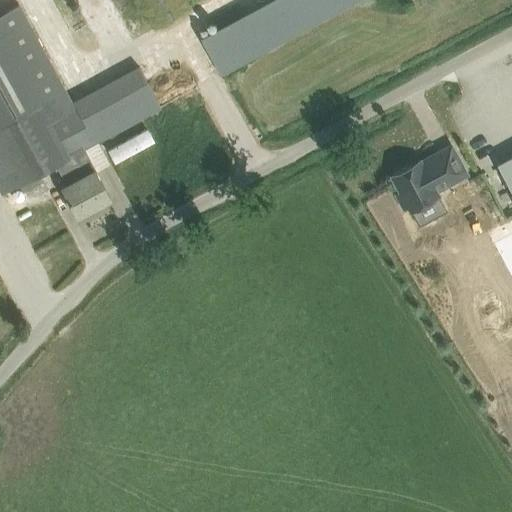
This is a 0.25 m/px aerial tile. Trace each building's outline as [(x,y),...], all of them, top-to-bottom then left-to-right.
[(297,0),(266,0),(201,36),(221,74),(311,25),(297,0)] [(0,186),(3,192),(56,163),(67,184),(63,187),(78,215),(111,197),(96,170),(97,169),(85,147),(161,106),(142,71),(75,107),(20,3),(0,13),(0,186)] [(149,129),(108,146),(113,159),(155,142),(149,129)] [(435,189),(466,172),(451,144),(420,161),(418,158),(391,172),(411,209),(438,195),(435,189)] [(511,157),(499,164),(511,187),(511,157)]
